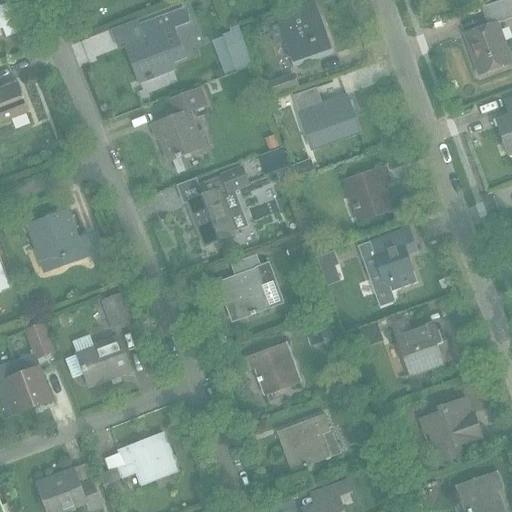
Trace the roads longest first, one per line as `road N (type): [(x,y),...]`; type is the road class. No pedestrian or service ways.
road 1 (residential): [(511,371),(379,0)]
road 2 (residential): [(198,384),(106,160)]
road 3 (residential): [(0,455),(198,384)]
road 4 (residential): [(106,160),(39,0)]
road 5 (residential): [(248,511),(198,384)]
